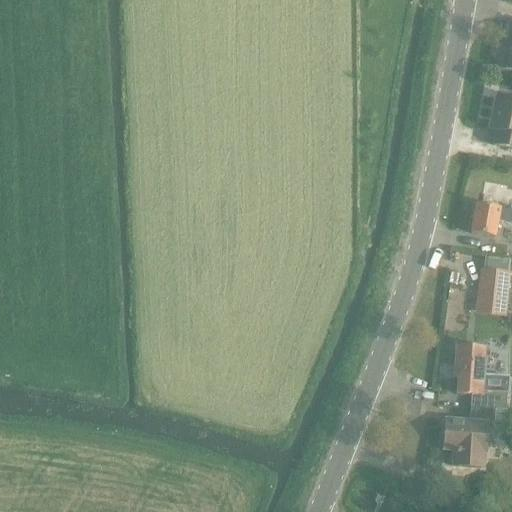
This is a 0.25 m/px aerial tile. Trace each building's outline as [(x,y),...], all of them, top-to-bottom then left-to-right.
[(511,37),(509,37),(502,70),(511,72),(511,37)] [(511,100),(497,98),(490,131),(497,132),(494,146),(511,150),(511,100)] [(510,225),(511,213),(499,210),(476,205),(471,235),(494,239),(497,223),(510,225)] [(474,271),(482,273),(479,293),(503,297),(508,265),(484,261),(476,260),(474,271)] [(471,396),(470,410),(494,412),(505,413),(506,395),(481,393),(484,350),(456,348),(455,365),(459,366),(457,395),(471,396)] [(493,425),(494,412),(470,410),(469,423),(445,421),(443,451),(454,452),(452,468),(482,470),(483,454),(485,454),(487,425),(493,425)]
